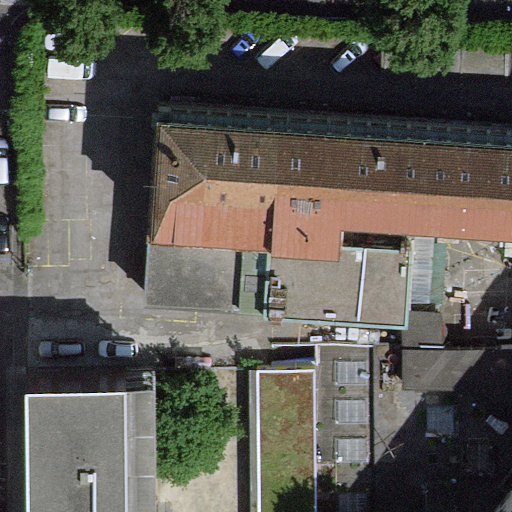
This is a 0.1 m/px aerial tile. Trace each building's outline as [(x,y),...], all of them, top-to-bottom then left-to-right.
[(511,125),(161,102),(152,217),(343,229),(344,200),(435,207),(511,211),(511,125)] [(343,229),(433,237),(435,207),(344,200),(343,229)] [(433,237),(343,229),(152,217),(148,293),(405,311),(428,312),(433,237)] [(428,312),(405,311),(406,329),(407,348),(441,348),(442,329),(442,311),(428,312)] [(511,474),(511,346),(441,348),(407,348),(316,342),(317,363),(320,511),(350,511),(421,414),(511,474)] [(261,511),(320,511),(317,363),(256,365),(261,511)] [(32,511),(161,511),(160,364),(31,366),(32,511)] [(511,474),(421,414),(350,511),(499,511),(511,496),(511,474)] [(511,511),(511,496),(499,511),(511,511)]
